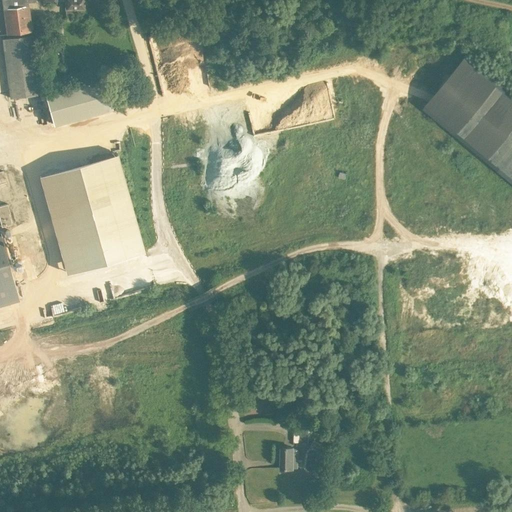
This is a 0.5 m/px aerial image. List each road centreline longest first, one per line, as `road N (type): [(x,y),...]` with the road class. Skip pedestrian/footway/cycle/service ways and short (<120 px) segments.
road 1 (unknown): [(13,151),(48,260),(20,356),(137,329),(291,251),(369,242)]
road 2 (unknown): [(369,242),(381,111),(373,74),(359,68),(155,107),(13,151)]
road 3 (unclassified): [(242,511),(228,365),(219,327),(165,232),(155,107),(126,0)]
road 4 (unknown): [(369,242),(511,246)]
